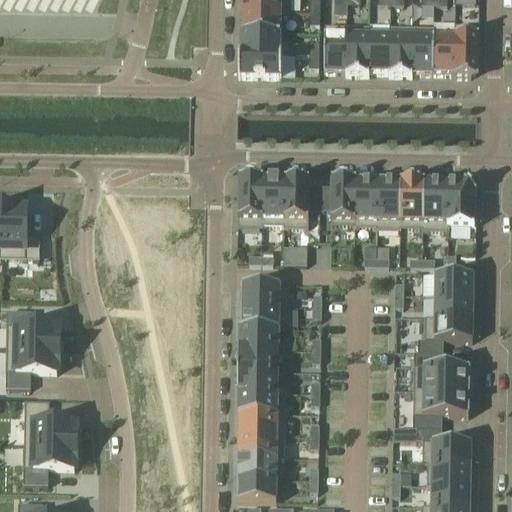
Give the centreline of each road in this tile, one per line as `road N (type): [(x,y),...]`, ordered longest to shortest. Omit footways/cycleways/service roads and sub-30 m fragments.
road 1 (residential): [(494,162),(487,511)]
road 2 (residential): [(214,163),(209,511)]
road 3 (residential): [(93,168),(86,265),(122,413),(126,511)]
road 4 (tertiary): [(494,110),(213,98)]
road 5 (tertiary): [(214,163),(494,162)]
road 6 (tertiary): [(93,168),(214,163)]
road 7 (tertiary): [(121,92),(0,90)]
